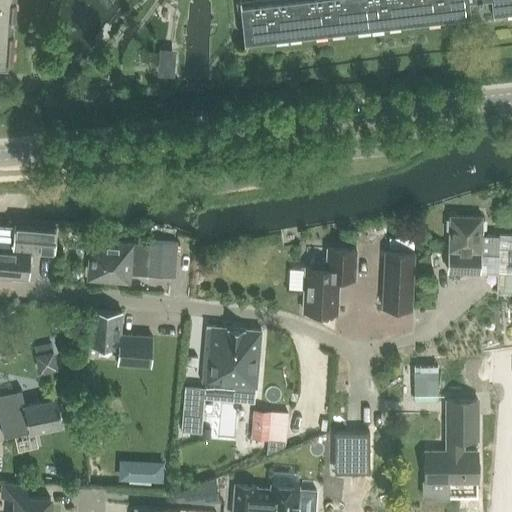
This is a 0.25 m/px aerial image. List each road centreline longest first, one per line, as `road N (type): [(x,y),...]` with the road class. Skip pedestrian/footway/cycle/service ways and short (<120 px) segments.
road 1 (tertiary): [(511,98),(0,156)]
road 2 (residential): [(0,289),(271,320),(361,359),(428,343),(472,294)]
